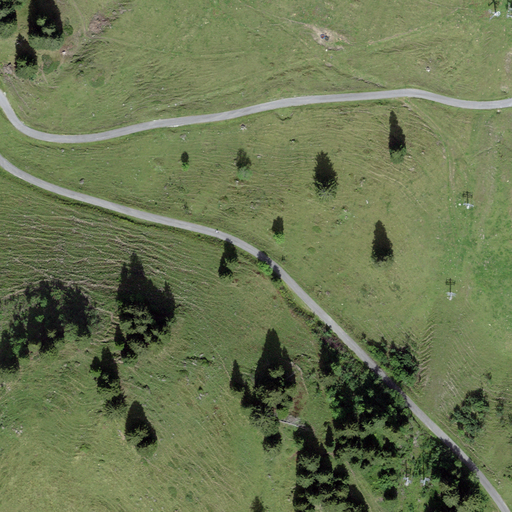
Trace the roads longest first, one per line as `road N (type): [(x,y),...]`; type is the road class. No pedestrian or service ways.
road 1 (unclassified): [(0,158),(49,187),(225,236),(261,255),(451,444),(506,511)]
road 2 (unclassified): [(511,101),(461,104),(412,93),(300,100),(55,139),(24,129),(0,96)]
